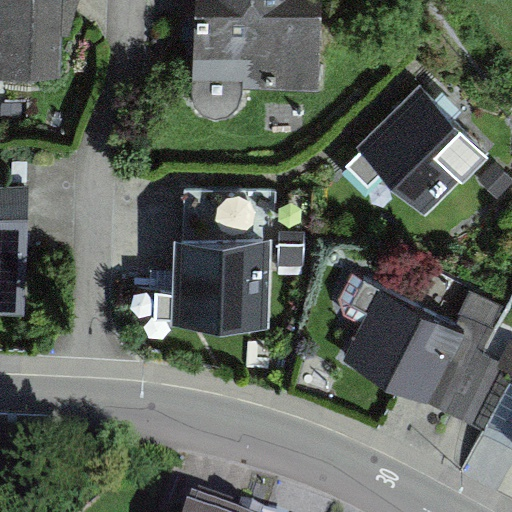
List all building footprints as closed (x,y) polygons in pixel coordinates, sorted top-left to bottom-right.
[(67,0),(0,0),(0,71),(61,77),(67,0)] [(320,0),(207,0),(204,83),(316,88),(320,0)] [(490,145),(428,83),(368,142),(430,205),(490,145)] [(0,179),(0,310),(25,311),(30,181),(0,179)] [(278,191),(192,189),(189,323),(275,325),(278,191)] [(508,351),(398,290),(361,356),(471,418),(508,351)]
